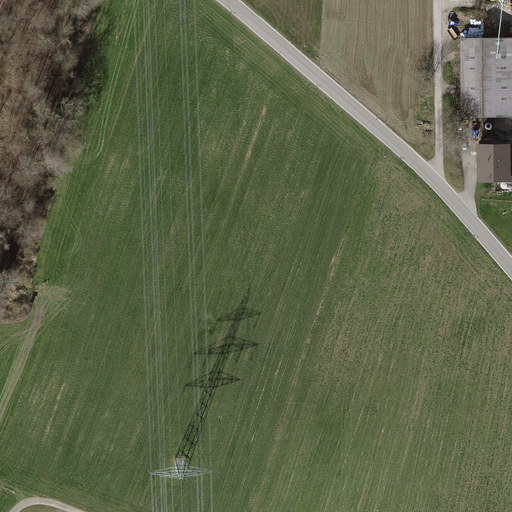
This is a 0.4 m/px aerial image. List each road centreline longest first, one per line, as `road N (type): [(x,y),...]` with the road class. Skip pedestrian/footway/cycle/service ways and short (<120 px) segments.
road 1 (motorway): [(89,511),(230,250),(383,0)]
road 2 (motorway): [(310,0),(167,231),(21,511)]
road 3 (tertiary): [(511,267),(383,129),(227,0)]
road 4 (track): [(439,182),(440,0)]
